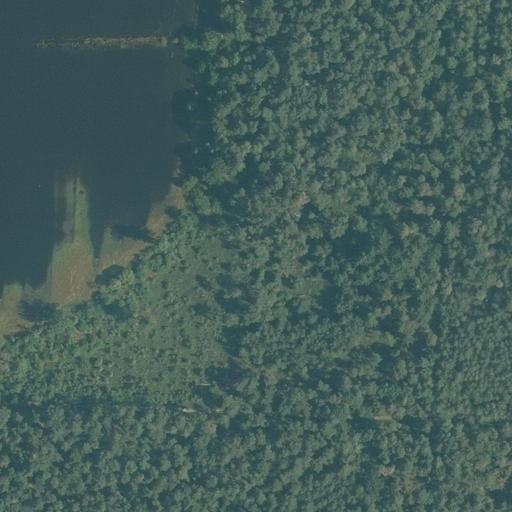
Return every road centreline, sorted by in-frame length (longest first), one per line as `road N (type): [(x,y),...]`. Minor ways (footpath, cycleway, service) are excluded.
road 1 (track): [(511,421),(212,408)]
road 2 (track): [(212,408),(0,402)]
